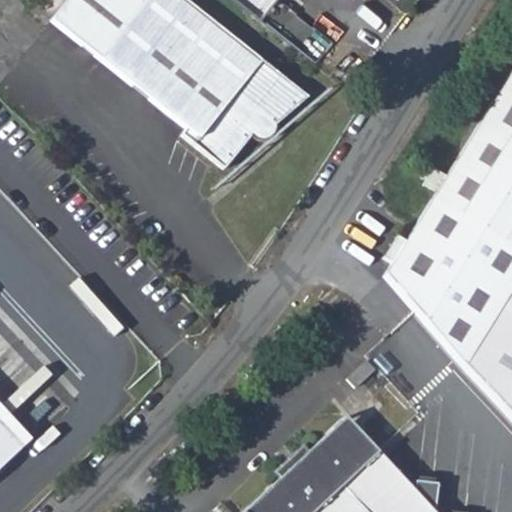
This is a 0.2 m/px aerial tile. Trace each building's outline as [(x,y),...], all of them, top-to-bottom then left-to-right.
[(63,0),(54,12),(184,118),(179,123),(222,156),(247,124),(254,127),(269,127),(272,113),(306,85),(197,0),(63,0)] [(233,0),(250,13),(260,0),(233,0)] [(383,276),(511,412),(511,67),(444,177),(433,194),(383,276)] [(433,194),(444,177),(439,174),(440,171),(428,163),(418,181),(422,184),(421,186),(433,194)] [(367,371),(348,389),(357,398),(376,380),(367,371)] [(0,475),(27,451),(0,421),(0,475)] [(256,511),(426,511),(377,460),(347,428),(310,463),(292,467),(284,486),(256,511)] [(435,497),(436,482),(418,480),(417,496),(435,497)]
